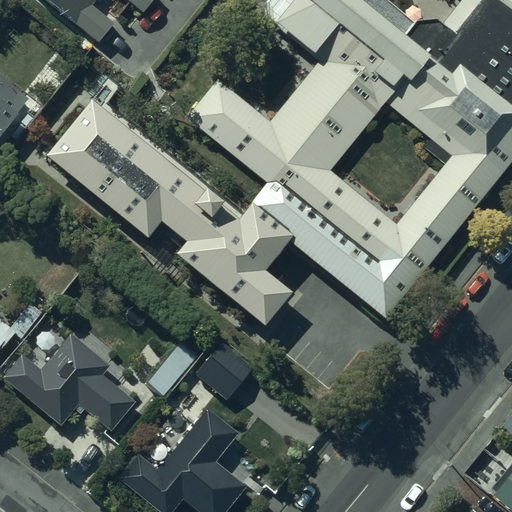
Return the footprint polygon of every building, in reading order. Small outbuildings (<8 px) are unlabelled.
[(104,0),(35,0),(101,54),(116,36),(91,16),(104,0)] [(117,0),(148,25),(163,7),(154,0),(117,0)] [(511,0),(449,0),(459,7),(438,34),(432,30),(414,30),(375,0),(278,0),(269,11),(270,31),(319,70),(272,129),(222,89),(190,129),(271,193),(249,220),(384,327),(511,167),(511,0)] [(0,151),(18,131),(1,117),(15,101),(0,88),(0,151)] [(84,105),(43,158),(143,235),(155,220),(180,239),(168,255),(257,323),(282,291),(265,277),(281,256),(84,105)] [(0,350),(11,338),(0,329),(0,350)] [(26,360),(5,384),(62,433),(80,412),(112,440),(138,410),(105,381),(111,373),(73,340),(43,375),(26,360)] [(149,389),(164,402),(203,357),(188,344),(149,389)] [(198,379),(230,406),(257,374),(226,347),(198,379)] [(140,459),(125,477),(166,511),(182,511),(186,507),(191,511),(235,511),(252,493),(220,466),(241,441),(209,415),(159,475),(140,459)] [(511,511),(511,479),(495,500),(510,511),(511,511)]
